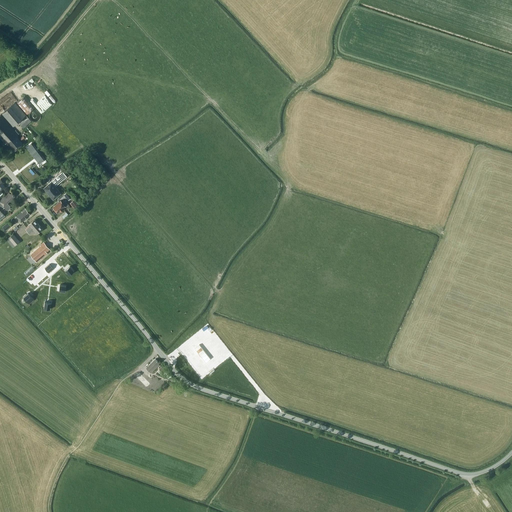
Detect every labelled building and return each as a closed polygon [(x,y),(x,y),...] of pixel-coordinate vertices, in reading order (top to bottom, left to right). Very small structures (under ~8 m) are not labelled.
[(35,107),(25,96),(17,103),(27,114),(35,107)] [(31,121),(15,102),(2,113),(13,127),(19,122),(24,128),(31,121)] [(47,120),(51,116),(47,111),(43,115),(47,120)] [(7,142),(15,151),(23,144),(17,136),(19,135),(1,114),(0,115),(0,137),(6,144),(7,142)] [(39,164),(44,160),(31,143),(27,147),(39,164)] [(60,185),(59,186),(51,178),(47,181),(49,184),(44,188),(53,199),(61,193),(64,190),(60,185)] [(10,206),(8,203),(10,201),(11,202),(14,199),(13,198),(15,196),(12,192),(10,194),(10,193),(5,196),(0,200),(0,220),(6,216),(1,210),(5,207),(6,209),(8,210),(10,208),(10,206)] [(63,203),(61,201),(53,207),(58,213),(60,211),(61,211),(64,209),(63,208),(65,207),(69,211),(75,206),(72,204),(70,206),(67,202),(66,202),(65,201),(63,203)] [(16,216),(21,223),(26,218),(26,217),(30,214),(25,208),(22,211),(16,216)] [(28,227),(26,229),(27,230),(30,233),(34,230),(37,234),(43,229),(35,219),(29,224),(30,225),(29,226),(28,227)] [(8,222),(3,227),(6,231),(12,226),(8,222)] [(8,238),(15,245),(20,241),(14,233),(8,238)] [(50,249),(44,242),(40,245),(41,246),(31,255),(37,262),(47,253),(46,252),(50,249)] [(70,266),(65,270),(67,272),(69,275),(74,271),(70,266)] [(34,300),(32,297),(28,293),(27,294),(23,297),(30,304),(34,300)] [(199,344),(195,348),(206,362),(211,359),(199,344)] [(146,368),(151,373),(159,364),(158,363),(159,362),(155,358),(146,368)] [(172,376),(162,366),(159,369),(169,379),(172,376)] [(140,373),(137,376),(147,386),(150,383),(140,373)]
